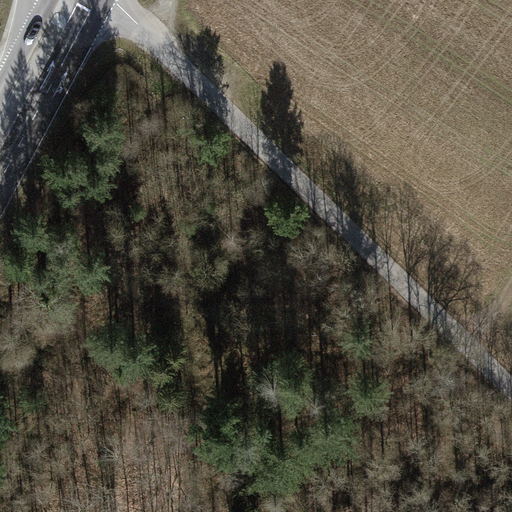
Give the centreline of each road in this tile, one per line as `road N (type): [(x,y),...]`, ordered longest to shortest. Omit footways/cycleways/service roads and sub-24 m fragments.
road 1 (residential): [(112,0),(511,388)]
road 2 (primary): [(0,181),(95,0)]
